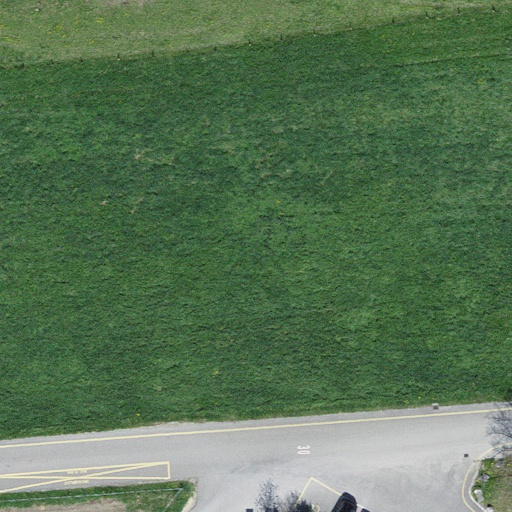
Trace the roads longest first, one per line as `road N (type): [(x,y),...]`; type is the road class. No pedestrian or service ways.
road 1 (tertiary): [(334,439),(0,466)]
road 2 (tertiary): [(511,425),(334,439)]
road 3 (tertiary): [(334,439),(433,511)]
